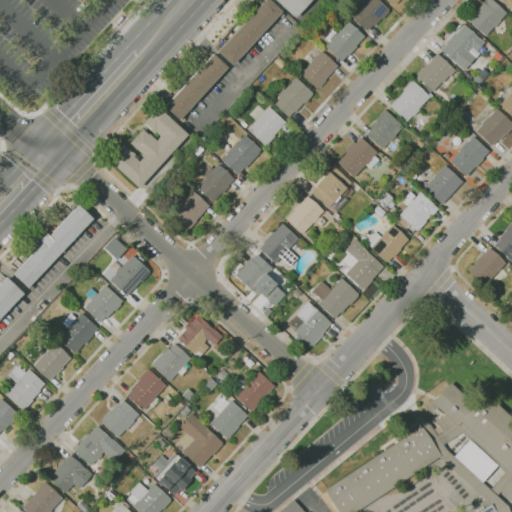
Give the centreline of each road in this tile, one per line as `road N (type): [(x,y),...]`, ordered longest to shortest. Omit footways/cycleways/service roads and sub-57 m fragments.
road 1 (residential): [(439,0),(0,482)]
road 2 (residential): [(511,175),(213,511)]
road 3 (residential): [(318,389),(82,170),(39,145)]
road 4 (primary): [(64,155),(204,0)]
road 5 (primary): [(130,45),(39,145)]
road 6 (residential): [(511,354),(424,272)]
